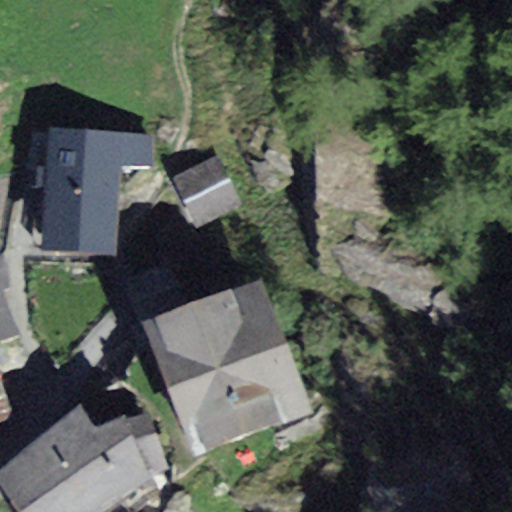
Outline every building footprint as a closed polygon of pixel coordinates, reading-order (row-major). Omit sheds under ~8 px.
[(160,145),(35,135),(25,259),(114,266),(121,180),(158,172),(160,145)] [(188,186),(208,228),(257,205),(237,163),(188,186)] [(0,262),(0,341),(11,338),(0,305),(0,304),(13,300),(0,262)] [(299,413),(254,291),(112,343),(157,465),(299,413)] [(0,479),(0,511),(102,511),(136,489),(89,420),(0,479)]
